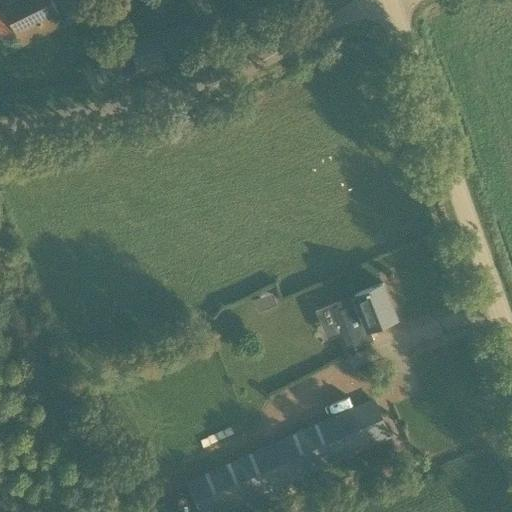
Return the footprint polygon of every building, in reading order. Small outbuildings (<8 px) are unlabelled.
[(22,44),(64,23),(53,1),(54,0),(14,0),(3,6),(18,35),(22,44)] [(140,26),(151,16),(143,6),(131,15),(140,26)] [(167,57),(161,36),(149,40),(149,38),(137,41),(143,64),(167,57)] [(103,70),(117,65),(113,54),(99,58),(103,70)] [(349,349),(374,339),(370,328),(397,317),(382,282),(354,294),(355,295),(331,304),(338,322),(349,349)] [(253,296),(256,308),(277,304),(274,291),(253,296)] [(201,511),(216,511),(389,435),(379,413),(373,399),(354,407),(188,482),(195,497),(201,511)] [(146,511),(168,511),(163,499),(144,508),(146,511)]
